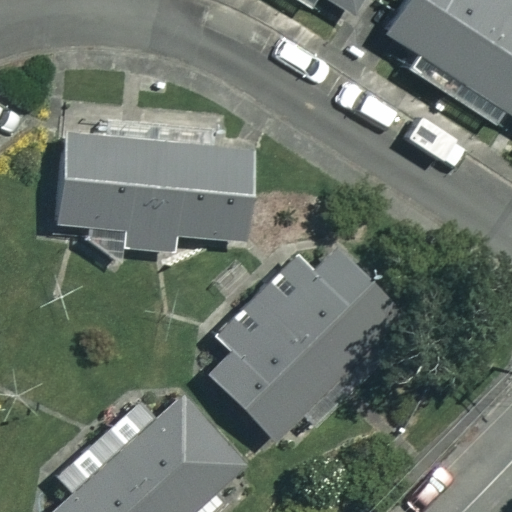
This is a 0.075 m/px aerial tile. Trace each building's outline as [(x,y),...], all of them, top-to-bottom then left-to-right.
[(301,0),(307,3),(308,0),(325,0),(349,14),(357,0),(301,0)] [(399,47),(392,59),(488,120),(496,109),(511,119),(511,0),(394,0),(374,32),(399,47)] [(79,223),(78,238),(115,258),(116,242),(167,248),(169,229),(234,236),(243,144),(202,140),(204,118),(139,111),(137,136),(56,128),(46,219),(79,223)] [(388,303),(308,227),(184,357),(264,433),(388,303)] [(47,475),(60,490),(36,510),(37,511),(179,511),(236,463),(175,391),(141,420),(128,405),(47,475)]
